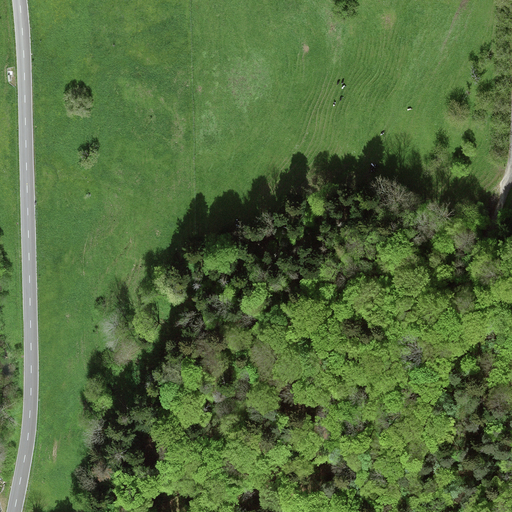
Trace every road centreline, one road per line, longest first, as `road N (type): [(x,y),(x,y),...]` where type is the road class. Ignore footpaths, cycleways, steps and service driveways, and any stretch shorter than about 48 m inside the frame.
road 1 (tertiary): [(14,511),(29,428),(31,349),(19,0)]
road 2 (track): [(386,511),(400,451),(502,200)]
